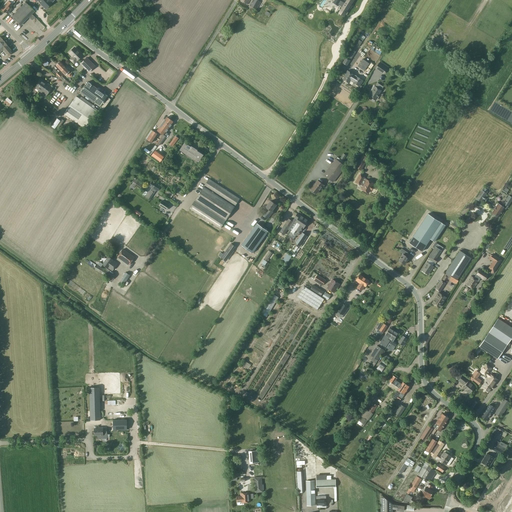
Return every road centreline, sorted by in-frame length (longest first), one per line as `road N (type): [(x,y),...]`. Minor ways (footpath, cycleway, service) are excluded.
road 1 (unclassified): [(449,500),(480,438),(470,419),(427,387),(410,286),(63,26)]
road 2 (track): [(132,441),(234,452),(244,459),(247,487)]
